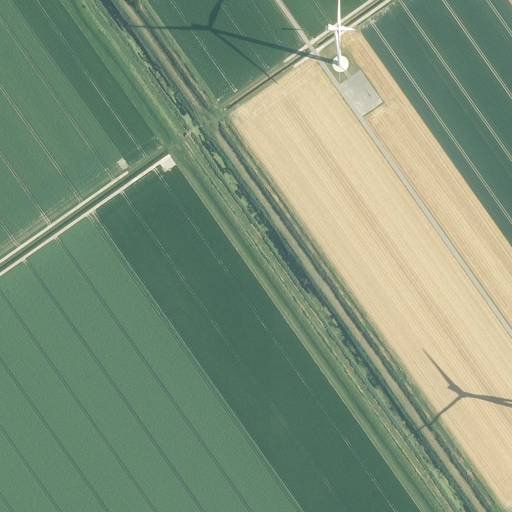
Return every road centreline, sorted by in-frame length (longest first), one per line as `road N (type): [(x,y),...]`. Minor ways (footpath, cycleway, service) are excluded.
road 1 (track): [(151,87),(450,511)]
road 2 (track): [(188,140),(0,274)]
road 3 (track): [(0,261),(127,171)]
